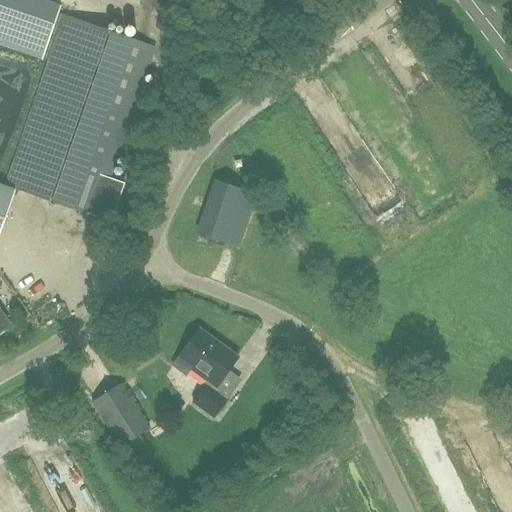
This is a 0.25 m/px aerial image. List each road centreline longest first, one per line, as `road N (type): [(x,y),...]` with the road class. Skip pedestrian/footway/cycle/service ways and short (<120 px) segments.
road 1 (unclassified): [(407,511),(335,366),(298,328),(138,265)]
road 2 (unclassified): [(138,265),(183,178),(237,118),(388,0)]
road 3 (unclassified): [(0,378),(105,305),(138,265)]
